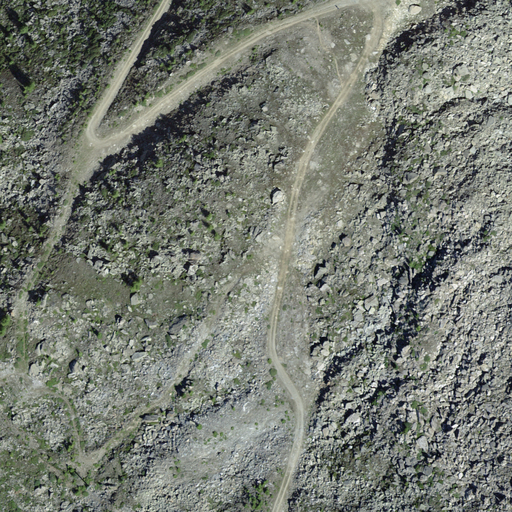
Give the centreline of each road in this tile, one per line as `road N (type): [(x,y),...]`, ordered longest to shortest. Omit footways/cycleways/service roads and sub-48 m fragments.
road 1 (track): [(270,511),(295,427),(295,400),(266,354),(293,187),(309,143),(375,34),(370,4)]
road 2 (track): [(370,4),(330,6),(229,51),(132,127),(92,145),(90,117),(162,0)]
